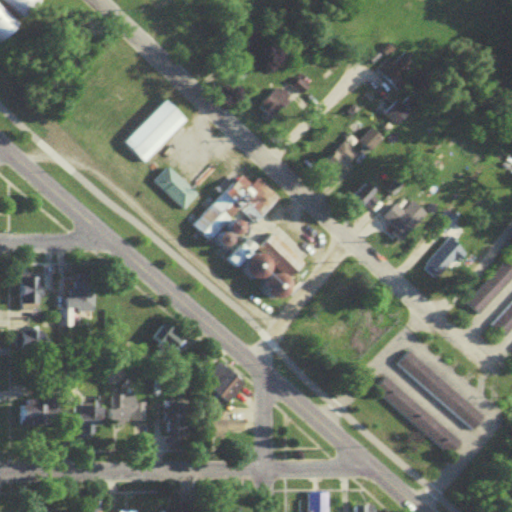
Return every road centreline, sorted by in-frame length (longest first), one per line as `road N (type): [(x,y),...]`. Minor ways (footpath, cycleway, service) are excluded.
road 1 (tertiary): [(370,470),(0,150)]
road 2 (residential): [(424,312),(93,0)]
road 3 (residential): [(264,471),(0,473)]
road 4 (tertiary): [(414,511),(370,470),(264,471)]
road 5 (residential): [(266,165),(376,58)]
